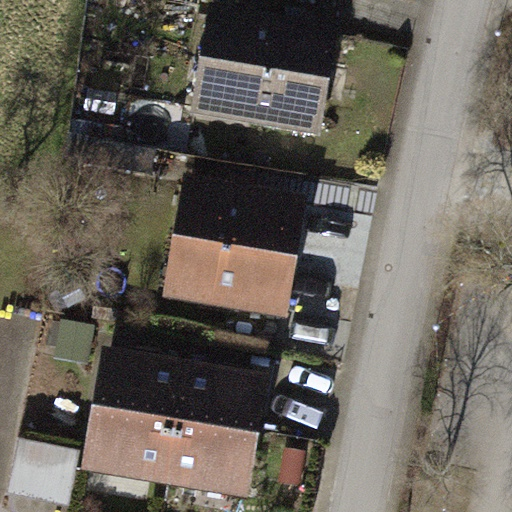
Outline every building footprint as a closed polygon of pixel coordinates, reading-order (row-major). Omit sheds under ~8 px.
[(341,31),(213,11),(196,120),(323,140),(341,31)] [(309,203),(190,185),(171,308),(291,327),(301,260),(353,268),(365,193),(312,185),(309,203)] [(167,491),(187,369),(104,356),(84,477),(167,491)] [(250,505),(270,383),(187,369),(167,491),(250,505)] [(73,511),(83,458),(20,446),(9,504),(54,511),(73,511)]
